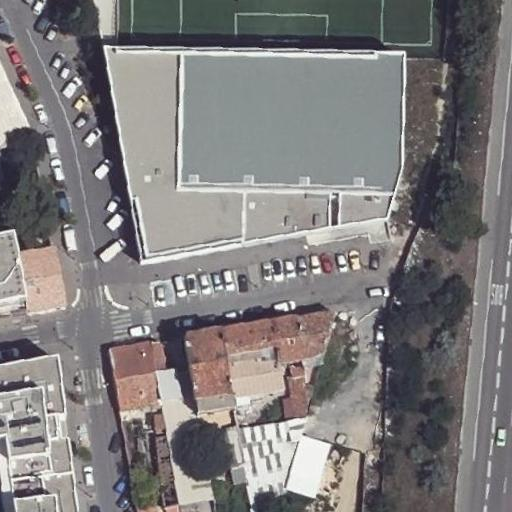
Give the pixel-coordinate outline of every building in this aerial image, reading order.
[(120,53),(104,52),(142,264),(387,219),(402,172),(404,57),(120,53)] [(0,148),(34,138),(0,61),(0,148)] [(34,138),(0,148),(1,158),(36,152),(34,138)] [(17,242),(0,245),(0,321),(13,319),(30,316),(20,258),(17,242)] [(55,252),(20,258),(30,316),(52,312),(67,310),(55,252)] [(323,359),(332,319),(302,324),(294,325),(302,365),(323,359)] [(229,368),(228,364),(255,359),(250,332),(239,334),(219,338),(231,405),(281,396),(277,369),(302,365),(294,325),(269,329),(275,360),(229,368)] [(181,343),(196,421),(229,416),(233,415),(231,405),(219,338),(190,342),(181,343)] [(148,350),(153,376),(162,374),(157,348),(148,350)] [(109,356),(121,423),(138,421),(141,434),(149,433),(147,425),(152,416),(156,418),(152,426),(162,425),(153,376),(148,350),(118,355),(109,356)] [(0,491),(2,511),(74,511),(73,496),(57,365),(0,374),(0,491)] [(305,425),(314,392),(305,391),(301,370),(286,373),(289,383),(287,384),(295,427),(305,425)] [(165,442),(177,511),(196,509),(172,373),(162,374),(153,376),(162,425),(164,438),(165,442)] [(234,472),(243,470),(237,436),(237,433),(232,433),(227,434),(234,472)] [(164,511),(176,511),(177,511),(165,442),(154,445),(155,455),(164,511)]
